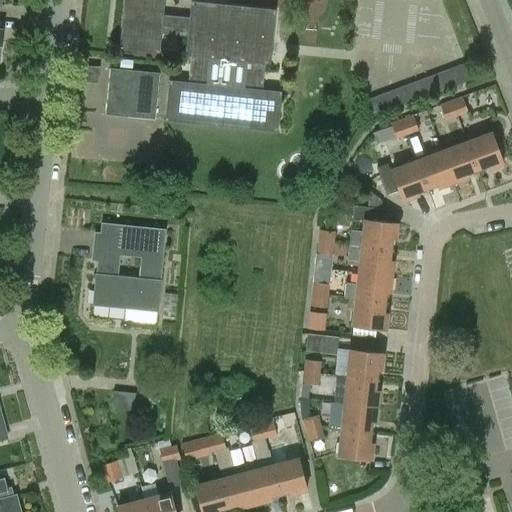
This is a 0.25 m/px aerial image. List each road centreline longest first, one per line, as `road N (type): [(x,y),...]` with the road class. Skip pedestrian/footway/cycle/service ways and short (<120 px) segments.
road 1 (residential): [(400,504),(433,245),(444,223),(511,209)]
road 2 (residential): [(22,323),(45,105)]
road 3 (residential): [(75,511),(22,323)]
